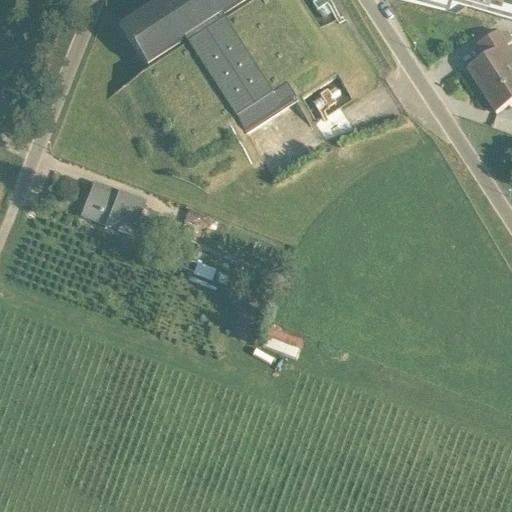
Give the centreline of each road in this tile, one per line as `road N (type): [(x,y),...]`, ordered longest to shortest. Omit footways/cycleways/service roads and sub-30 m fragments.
road 1 (residential): [(511,234),(359,0)]
road 2 (residential): [(98,0),(15,209)]
